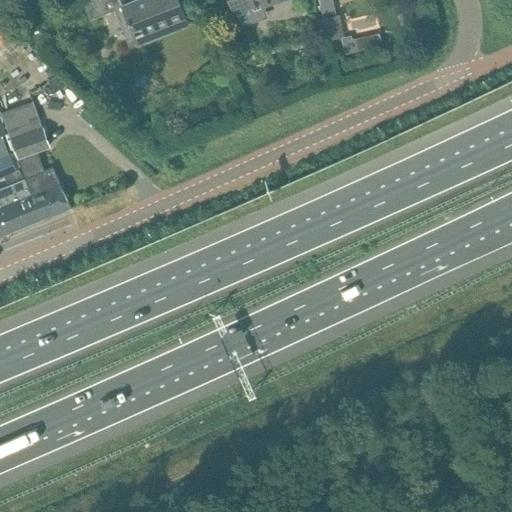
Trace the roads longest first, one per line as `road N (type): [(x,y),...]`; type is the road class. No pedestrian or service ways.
road 1 (residential): [(0,269),(434,86),(454,72),(464,51),(465,0)]
road 2 (motorway): [(0,441),(511,208)]
road 3 (motorway): [(511,143),(0,365)]
